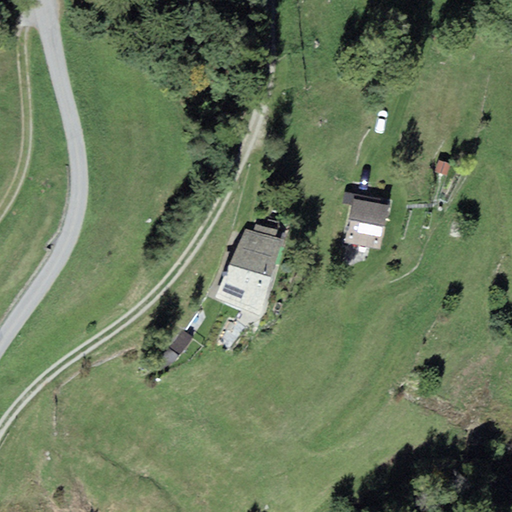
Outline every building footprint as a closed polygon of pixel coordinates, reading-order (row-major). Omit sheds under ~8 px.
[(447,175),(451,164),(440,160),(436,171),(447,175)] [(354,198),(389,206),(390,202),(345,192),(342,207),(351,209),(354,198)] [(389,206),(354,198),(351,209),(346,242),(380,249),(389,206)] [(254,231),(275,238),(278,230),(256,223),(254,231)] [(254,231),(247,229),(217,297),(259,313),(284,240),(275,238),(254,231)]
